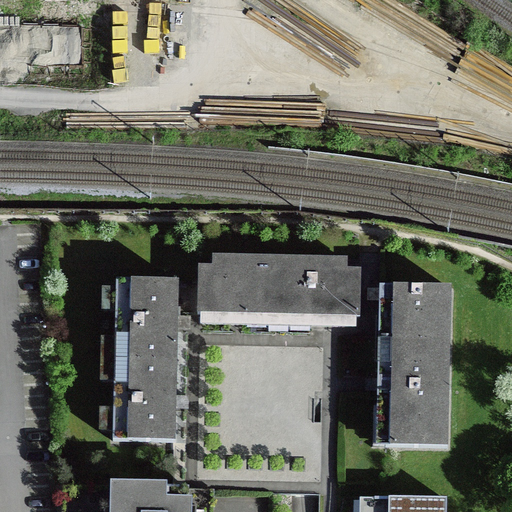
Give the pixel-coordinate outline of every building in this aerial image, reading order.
[(348,268),(348,261),(323,261),(212,259),(212,269),(198,268),(197,317),(200,318),(200,329),(203,329),(203,331),(267,332),(267,330),(312,331),(312,335),(332,335),(332,332),(357,332),(357,321),(362,321),(363,272),(348,272),(348,268)] [(178,324),(179,285),(115,284),(112,445),(176,446),(177,403),(178,324)] [(449,451),(453,291),(379,289),(378,300),(376,388),(375,450),(449,451)] [(167,487),(110,486),(109,511),(192,511),(193,506),(193,502),(167,502),(167,487)] [(357,511),(442,511),(443,504),(358,503),(357,511)]
